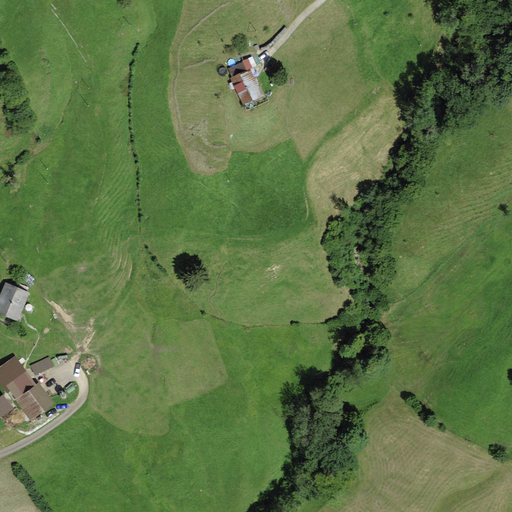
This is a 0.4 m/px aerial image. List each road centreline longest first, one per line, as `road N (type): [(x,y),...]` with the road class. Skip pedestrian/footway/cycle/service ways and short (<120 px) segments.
road 1 (track): [(48,0),(92,67),(103,153),(88,222),(47,298),(77,352),(70,374)]
road 2 (track): [(0,453),(49,428),(82,398),(79,377),(52,380)]
